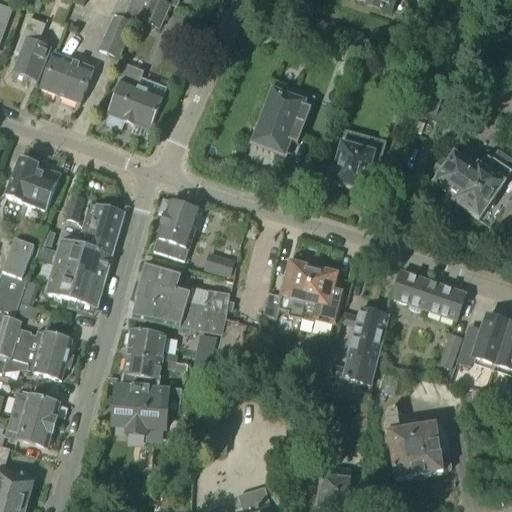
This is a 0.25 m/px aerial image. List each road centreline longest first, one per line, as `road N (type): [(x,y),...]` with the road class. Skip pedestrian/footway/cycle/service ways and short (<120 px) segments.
road 1 (residential): [(158,176),(511,294)]
road 2 (residential): [(141,212),(57,511)]
road 3 (residential): [(0,123),(158,176)]
road 4 (residential): [(177,144),(241,0)]
